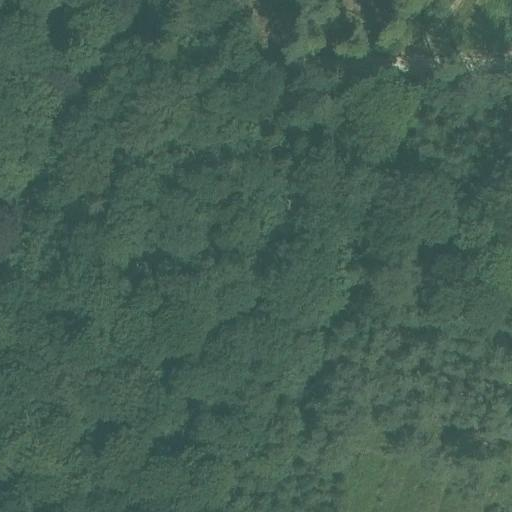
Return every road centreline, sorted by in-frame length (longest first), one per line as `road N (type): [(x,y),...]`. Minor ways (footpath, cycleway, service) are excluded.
road 1 (track): [(422,68),(99,62)]
road 2 (track): [(0,306),(99,62)]
